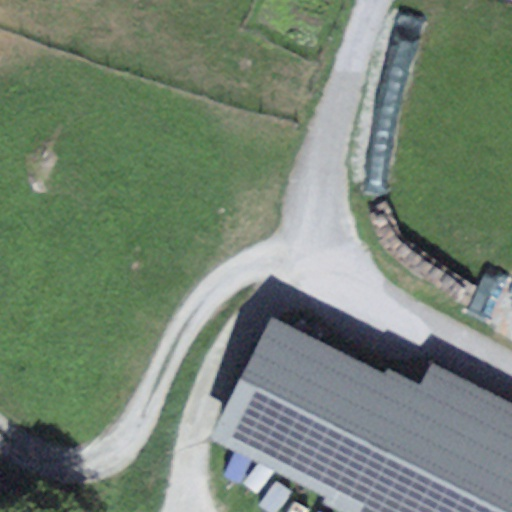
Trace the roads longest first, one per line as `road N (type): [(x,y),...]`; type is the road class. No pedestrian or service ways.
road 1 (track): [(511,369),(320,275),(283,266),(245,274),(218,294),(173,362),(143,441),(103,464),(66,470),(0,433)]
road 2 (track): [(320,275),(246,329),(194,419),(172,511)]
road 3 (track): [(320,275),(316,184),(388,0)]
